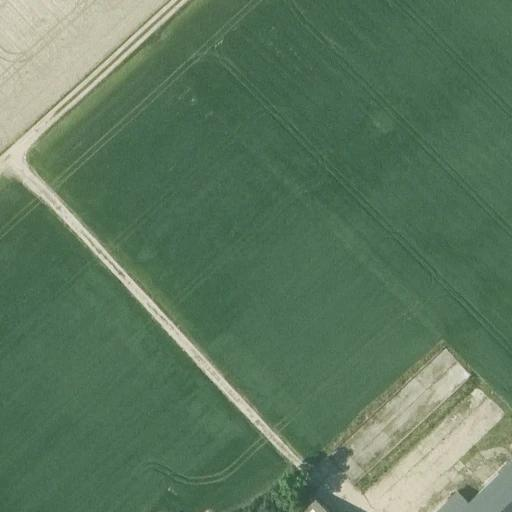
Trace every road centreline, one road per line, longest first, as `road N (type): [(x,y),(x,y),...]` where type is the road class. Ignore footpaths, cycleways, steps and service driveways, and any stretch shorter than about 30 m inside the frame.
road 1 (track): [(350,511),(14,164)]
road 2 (track): [(190,0),(0,177)]
